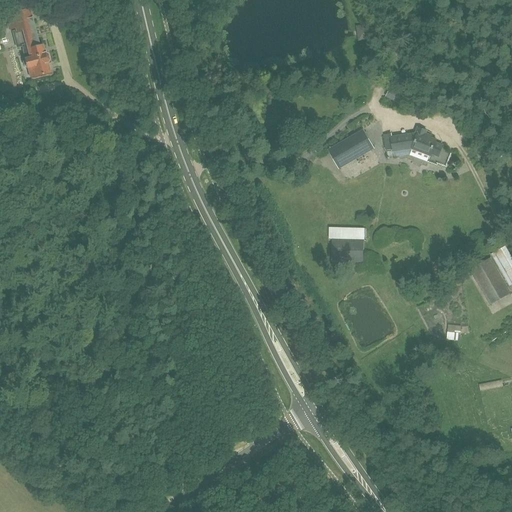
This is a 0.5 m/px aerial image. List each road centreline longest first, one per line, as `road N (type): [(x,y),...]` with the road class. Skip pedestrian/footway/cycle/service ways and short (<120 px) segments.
road 1 (secondary): [(311,408),(187,169),(141,0)]
road 2 (tertiary): [(165,511),(311,408)]
road 3 (secondary): [(383,511),(311,408)]
